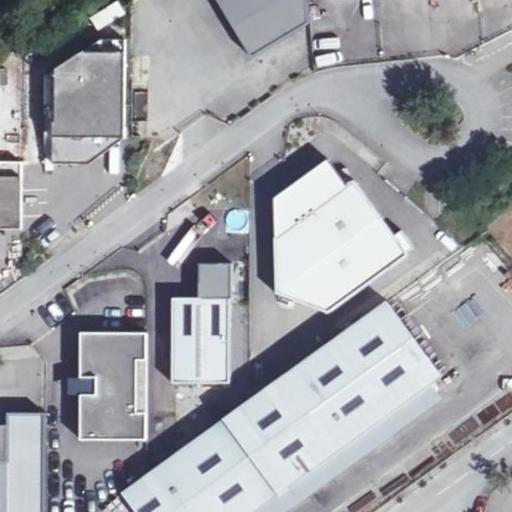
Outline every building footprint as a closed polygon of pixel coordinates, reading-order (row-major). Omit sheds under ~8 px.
[(308,0),(219,0),(252,55),(310,20),(308,0)] [(119,3),(90,14),(95,28),(124,17),(119,3)] [(102,36),(45,72),(45,170),(54,170),(54,160),(91,161),(127,134),(127,36),(102,36)] [(328,156),(275,195),(277,291),(333,289),(409,253),(355,178),(348,183),(328,156)] [(0,225),(23,226),(23,159),(0,158),(0,225)] [(202,294),(175,294),(174,378),(232,378),(232,295),(233,295),(234,260),(202,260),(202,294)] [(126,494),(139,511),(250,511),(443,374),(388,298),(175,452),(126,494)] [(148,330),(82,330),(82,375),(98,375),(98,392),(82,392),(82,436),(148,437),(148,330)] [(9,422),(0,422),(0,511),(45,511),(46,410),(9,410),(9,422)]
